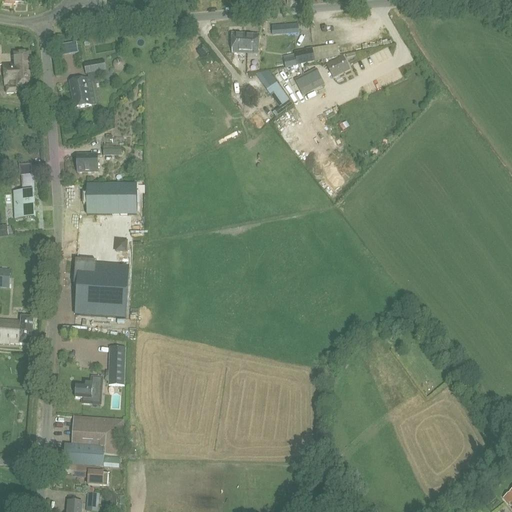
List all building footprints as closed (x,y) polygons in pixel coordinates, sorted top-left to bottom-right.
[(287,26),(287,33),(299,32),(299,25),(287,26)] [(231,55),(248,56),(248,53),(247,53),(247,47),(246,47),(247,36),(233,35),(231,55)] [(260,38),(247,36),(246,47),(247,47),(247,53),(248,53),(248,56),(259,57),(260,38)] [(70,44),(72,55),(79,53),(77,43),(70,44)] [(296,56),(284,58),(286,69),(316,63),(313,50),(295,53),(296,56)] [(16,54),(16,64),(17,65),(5,66),(6,79),(24,78),(24,74),(33,73),(32,54),(16,54)] [(351,71),(344,57),(327,65),(334,80),(351,71)] [(87,63),(88,71),(109,69),(107,60),(87,63)] [(121,69),(128,66),(125,60),(118,63),(121,69)] [(322,80),(317,70),(295,81),(301,92),(322,80)] [(6,79),(6,95),(22,94),(21,89),(33,89),(33,73),(24,74),(24,78),(6,79)] [(70,83),(74,103),(75,110),(96,106),(92,79),(70,83)] [(328,113),(339,109),(336,99),(324,103),(328,113)] [(293,106),(290,103),(274,115),(277,118),(293,106)] [(322,105),(319,108),(326,117),(329,114),(322,105)] [(229,146),(241,141),(239,135),(227,141),(229,146)] [(121,149),(115,149),(114,149),(113,149),(104,149),(104,157),(106,157),(112,158),(114,158),(114,157),(116,157),(122,157),(121,149)] [(98,170),(98,156),(78,157),(78,174),(95,174),(95,170),(98,170)] [(16,221),(37,220),(35,176),(23,177),(23,193),(14,193),(16,221)] [(88,216),(138,216),(137,196),(143,196),(143,187),(137,187),(88,187),(88,216)] [(107,225),(112,231),(119,225),(114,220),(107,225)] [(0,226),(0,238),(9,237),(8,226),(0,226)] [(127,254),(128,241),(116,240),(115,253),(127,254)] [(127,320),(130,269),(80,266),(77,316),(127,320)] [(0,288),(10,289),(11,271),(0,270),(0,288)] [(0,314),(8,315),(9,296),(0,295),(0,314)] [(0,321),(0,344),(33,346),(34,319),(23,318),(22,323),(0,321)] [(111,348),(110,386),(125,387),(126,349),(111,348)] [(76,399),(82,399),(81,405),(102,407),(104,378),(91,377),(91,385),(87,385),(87,386),(77,386),(76,399)] [(125,421),(75,418),(73,445),(107,448),(106,457),(122,458),(125,421)] [(106,448),(66,446),(64,466),(104,468),(119,470),(120,459),(105,458),(106,448)] [(64,467),(64,474),(76,475),(75,477),(89,478),(89,486),(108,487),(109,475),(100,474),(100,469),(64,467)] [(123,496),(123,485),(114,485),(114,496),(123,496)] [(99,511),(100,495),(89,494),(87,511),(99,511)] [(108,497),(107,506),(116,507),(117,498),(108,497)] [(68,511),(82,511),(83,504),(69,502),(68,511)]
